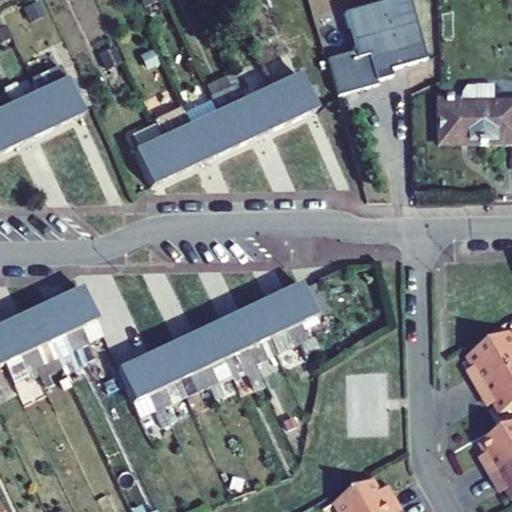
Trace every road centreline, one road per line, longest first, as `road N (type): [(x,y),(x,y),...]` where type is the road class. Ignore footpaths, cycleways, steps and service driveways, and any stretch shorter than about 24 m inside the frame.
road 1 (residential): [(0,255),(91,251),(179,228),(416,231)]
road 2 (residential): [(449,511),(422,439),(416,231)]
